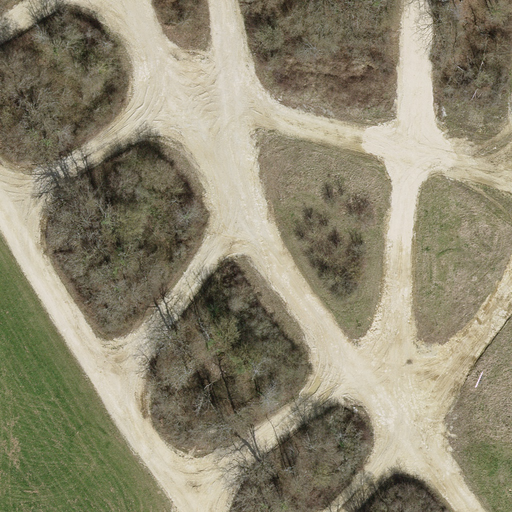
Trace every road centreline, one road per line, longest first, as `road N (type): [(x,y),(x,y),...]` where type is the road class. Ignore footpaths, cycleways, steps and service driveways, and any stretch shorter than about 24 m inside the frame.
road 1 (track): [(127,0),(164,88),(206,142),(331,349),(471,511)]
road 2 (track): [(410,0),(408,151),(391,338),(401,423),(389,470),(342,511)]
road 3 (track): [(164,88),(511,180)]
road 4 (track): [(0,206),(189,511)]
road 5 (track): [(331,349),(295,415),(178,493)]
road 6 (track): [(164,88),(99,148),(0,206)]
road 7 (track): [(511,286),(401,423)]
